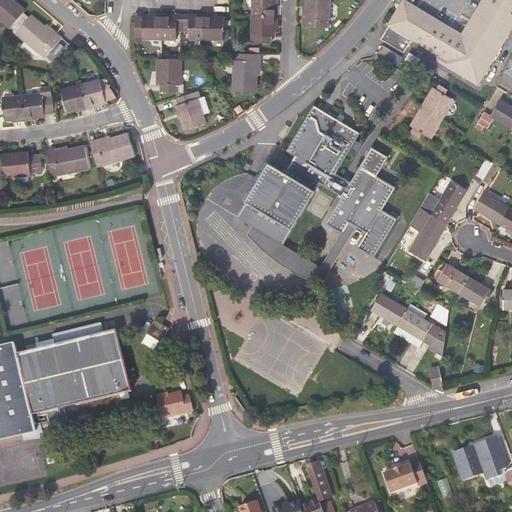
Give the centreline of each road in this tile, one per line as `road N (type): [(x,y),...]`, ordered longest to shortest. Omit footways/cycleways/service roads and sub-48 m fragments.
road 1 (residential): [(231,455),(159,162)]
road 2 (tertiary): [(231,455),(279,456),(434,413)]
road 3 (tertiary): [(434,413),(327,427),(231,455)]
road 4 (tertiary): [(195,464),(176,461),(106,480),(36,511)]
road 5 (tertiary): [(36,511),(179,477),(195,464)]
road 6 (residential): [(292,89),(228,138),(159,162)]
road 7 (residential): [(137,105),(0,138)]
road 8 (residential): [(378,0),(344,44),(292,89)]
